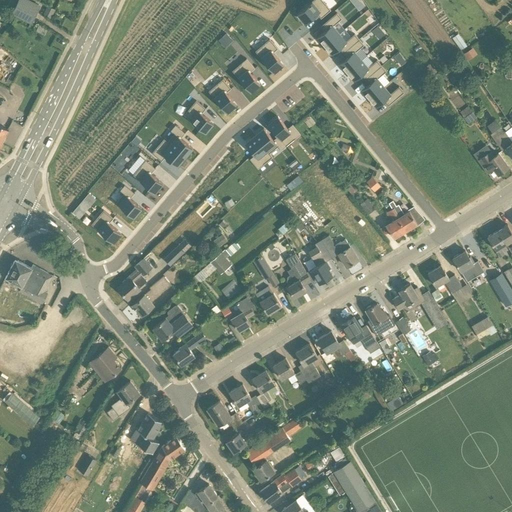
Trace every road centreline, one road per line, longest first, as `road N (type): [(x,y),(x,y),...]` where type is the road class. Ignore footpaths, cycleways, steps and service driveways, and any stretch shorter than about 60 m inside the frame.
road 1 (residential): [(178,399),(446,232)]
road 2 (residential): [(307,65),(230,130),(115,263),(84,275)]
road 3 (primary): [(9,202),(106,0)]
road 4 (residential): [(446,232),(307,65)]
road 5 (tertiary): [(178,399),(84,275)]
road 6 (tertiary): [(259,511),(178,399)]
road 7 (unknown): [(0,347),(26,347),(44,336),(84,275)]
